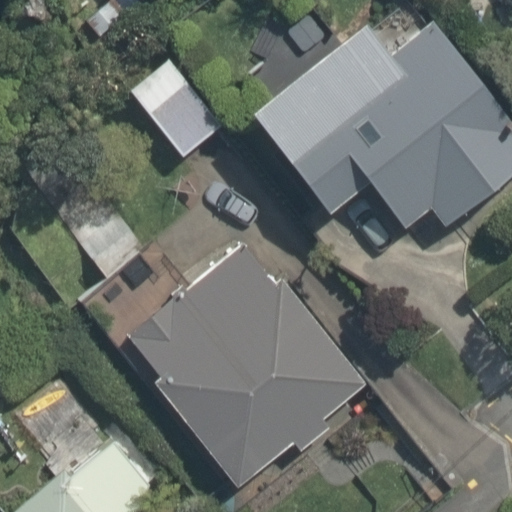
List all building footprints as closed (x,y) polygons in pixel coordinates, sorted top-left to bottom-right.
[(0,0),(0,41),(19,36),(7,0),(0,0)] [(334,17),(214,111),(301,218),(347,182),(385,229),(411,208),(427,229),(511,161),(511,124),(502,112),(493,119),(410,15),(363,53),(334,17)] [(215,117),(155,49),(109,91),(169,158),(215,117)] [(220,494),(282,441),(293,454),(322,430),(311,417),(354,380),(230,235),(154,301),(162,310),(116,348),(133,368),(122,378),(220,494)] [(0,511),(124,511),(150,489),(91,423),(0,504),(0,511)]
